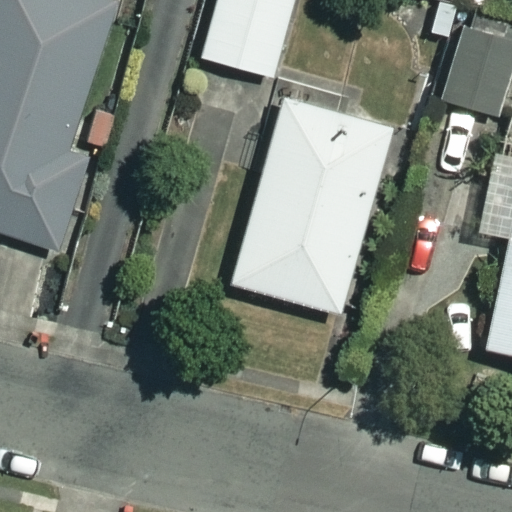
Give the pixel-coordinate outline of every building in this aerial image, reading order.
[(109,0),(0,0),(0,225),(51,242),(79,156),(61,150),(109,0)] [(286,0),(208,0),(194,49),(267,70),(286,0)] [(492,109),(509,54),(448,36),(431,91),(492,109)] [(384,120),(274,88),(220,272),(330,305),(384,120)] [(511,167),(476,336),(511,343),(511,167)]
